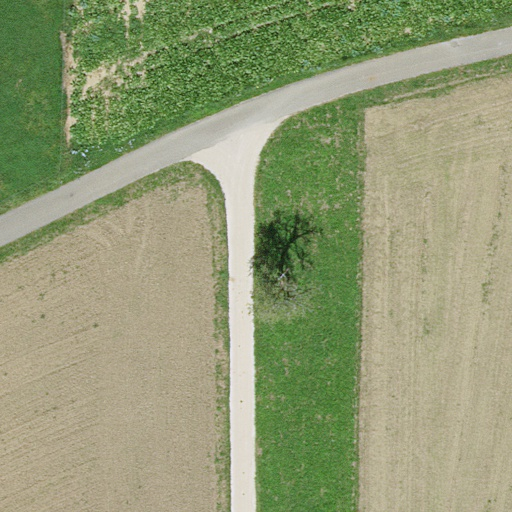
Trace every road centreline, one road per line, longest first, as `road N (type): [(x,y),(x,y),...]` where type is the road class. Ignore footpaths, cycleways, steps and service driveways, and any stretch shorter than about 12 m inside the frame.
road 1 (track): [(511,45),(345,80),(224,124),(0,227)]
road 2 (track): [(224,124),(243,511)]
